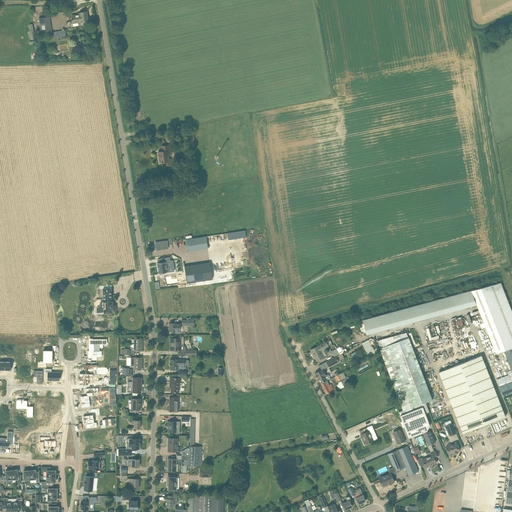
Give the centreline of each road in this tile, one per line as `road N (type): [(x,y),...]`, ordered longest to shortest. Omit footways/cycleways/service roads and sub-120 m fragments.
road 1 (tertiary): [(151,511),(152,318),(99,0)]
road 2 (residential): [(377,510),(286,330)]
road 3 (unclassified): [(377,510),(511,445)]
